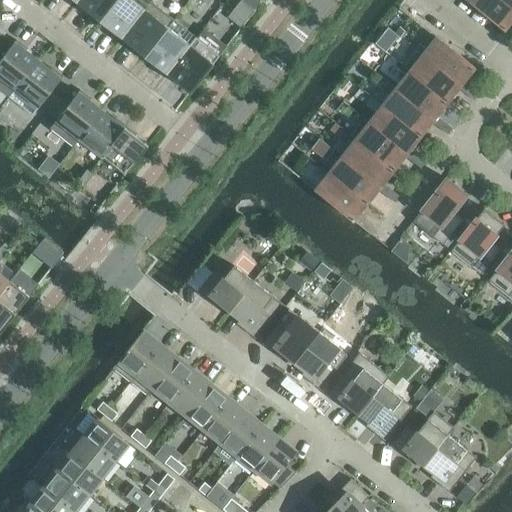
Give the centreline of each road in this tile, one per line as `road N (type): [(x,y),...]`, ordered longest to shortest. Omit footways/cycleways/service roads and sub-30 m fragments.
road 1 (residential): [(118,269),(341,449)]
road 2 (residential): [(27,0),(215,145)]
road 3 (tertiary): [(215,145),(326,0)]
road 4 (tertiary): [(118,269),(215,145)]
road 5 (tertiary): [(25,390),(118,269)]
